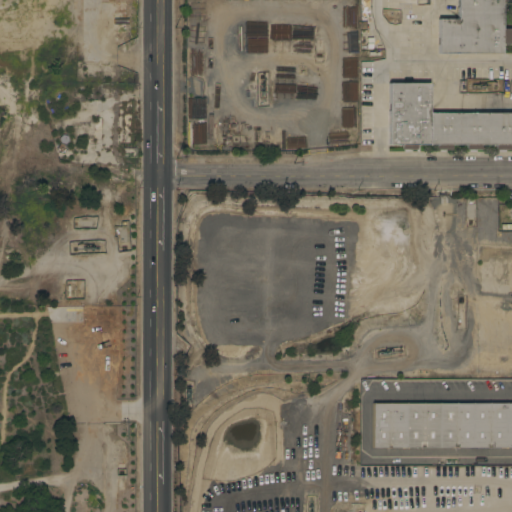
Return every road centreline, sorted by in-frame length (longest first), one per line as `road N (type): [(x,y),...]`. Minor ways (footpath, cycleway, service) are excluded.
road 1 (track): [(162,257),(0,278),(9,488),(55,468),(87,438),(100,449),(98,464),(71,511)]
road 2 (residential): [(163,179),(511,178)]
road 3 (tertiary): [(162,257),(161,411)]
